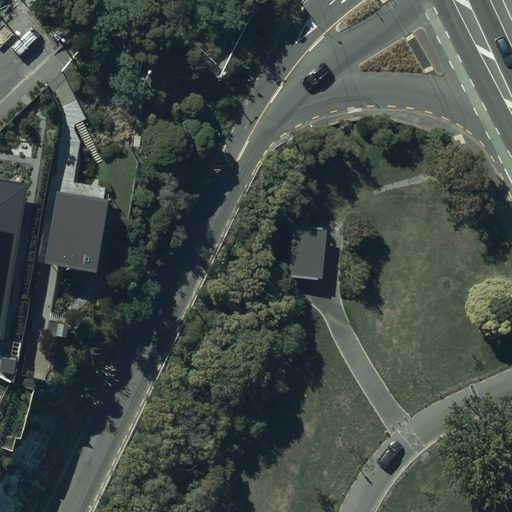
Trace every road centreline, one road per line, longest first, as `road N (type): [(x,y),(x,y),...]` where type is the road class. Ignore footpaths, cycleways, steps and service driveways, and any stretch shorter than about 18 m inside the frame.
road 1 (unclassified): [(234,157),(69,511)]
road 2 (secondary): [(511,144),(436,95),(370,85),(298,91)]
road 3 (unclassified): [(234,157),(284,56),(334,0)]
road 4 (unclassified): [(431,0),(367,35),(298,91)]
